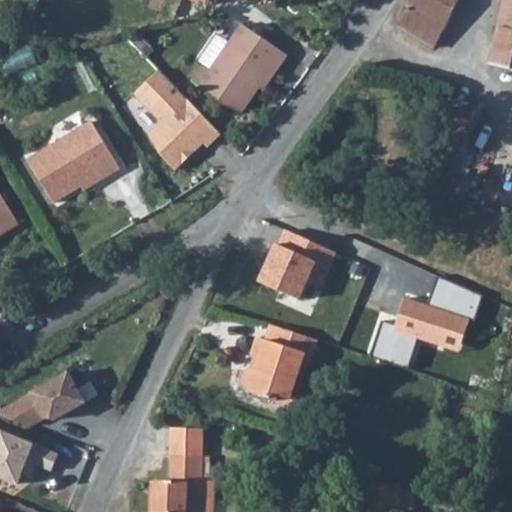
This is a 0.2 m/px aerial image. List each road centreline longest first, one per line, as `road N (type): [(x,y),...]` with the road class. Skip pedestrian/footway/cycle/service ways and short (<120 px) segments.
road 1 (residential): [(100,511),(222,231)]
road 2 (residential): [(222,231),(378,0)]
road 3 (residential): [(0,352),(186,241),(222,231)]
road 4 (unknown): [(511,88),(352,41)]
